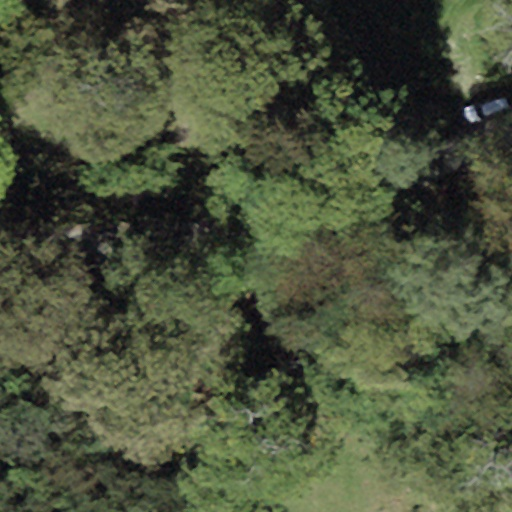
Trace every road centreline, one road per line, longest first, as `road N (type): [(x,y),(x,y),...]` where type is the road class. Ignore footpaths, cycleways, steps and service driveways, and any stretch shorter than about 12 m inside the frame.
road 1 (track): [(0,201),(392,102),(511,105)]
road 2 (track): [(473,104),(455,83),(457,32),(502,0)]
